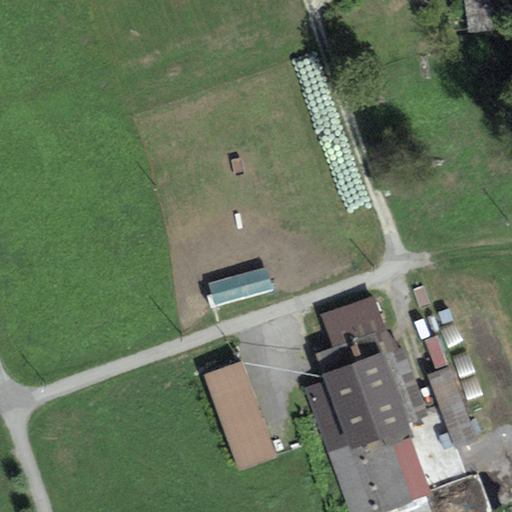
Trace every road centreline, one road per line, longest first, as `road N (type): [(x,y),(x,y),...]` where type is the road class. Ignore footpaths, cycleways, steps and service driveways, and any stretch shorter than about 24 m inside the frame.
road 1 (track): [(308,0),(399,263),(7,406)]
road 2 (track): [(0,383),(43,511)]
